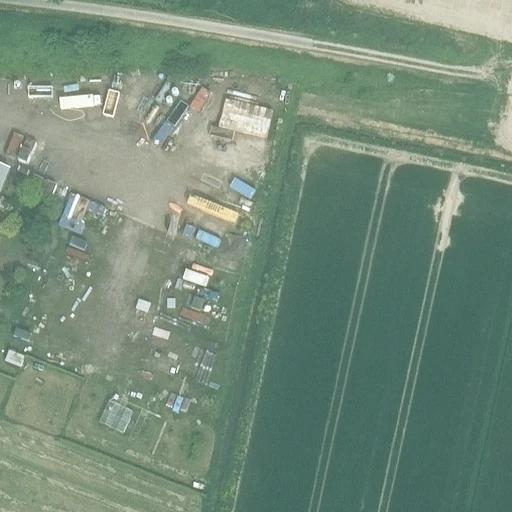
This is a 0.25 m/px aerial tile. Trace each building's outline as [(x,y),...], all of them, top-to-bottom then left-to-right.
[(267,135),(275,136),(280,100),(226,92),(219,145),(254,150),(252,165),(263,166),(267,135)] [(180,140),(202,139),(202,116),(180,116),(180,140)] [(59,154),(57,163),(80,169),(82,161),(59,154)] [(0,195),(9,174),(10,171),(0,167),(0,195)] [(215,271),(253,273),(254,261),(215,259),(215,271)] [(194,351),(186,377),(210,384),(218,357),(194,351)] [(10,352),(6,363),(21,369),(25,358),(10,352)] [(212,388),(207,411),(215,413),(220,389),(212,388)] [(7,496),(0,511),(18,511),(23,502),(7,496)]
